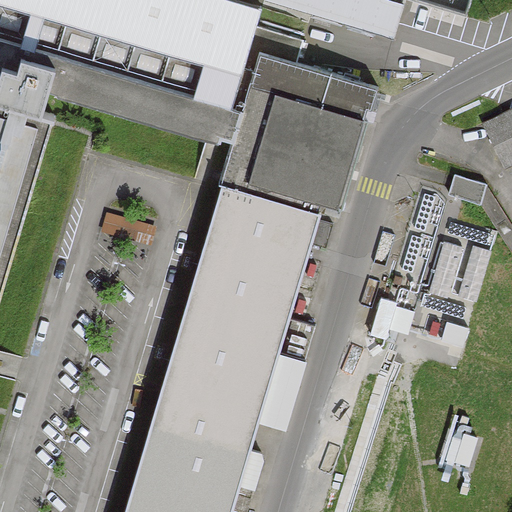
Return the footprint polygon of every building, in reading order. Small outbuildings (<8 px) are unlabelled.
[(225,134),(252,44),(259,26),(264,7),(240,0),(0,0),(0,74),(52,91),(223,143),(225,134)] [(259,26),(252,44),(225,134),(232,136),(222,176),(324,204),(346,209),(373,120),(371,119),(374,108),(377,109),(381,88),(298,62),(304,40),(259,26)] [(52,91),(0,74),(0,303),(58,114),(45,111),(52,91)] [(505,167),(511,163),(511,108),(482,123),(505,167)] [(511,225),(484,183),(453,174),(450,183),(448,193),(481,202),(511,251),(511,225)] [(150,421),(251,450),(313,242),(320,219),(324,204),(222,176),(150,421)] [(128,237),(152,244),(157,225),(134,218),(108,210),(102,230),(128,237)] [(328,247),(334,223),(320,219),(313,242),(328,247)] [(377,328),(414,336),(421,304),(384,296),(377,328)] [(233,511),(251,450),(150,421),(122,511),(233,511)]
